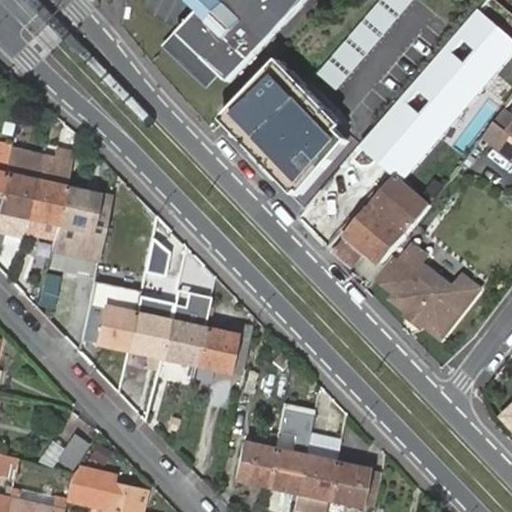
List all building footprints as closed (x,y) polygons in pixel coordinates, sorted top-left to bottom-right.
[(230,86),(311,0),(213,0),(200,15),(167,49),(208,88),(220,76),(230,86)] [(200,15),(213,0),(200,0),(193,8),(200,15)] [(487,0),(361,147),(392,174),(398,179),(419,197),(510,78),(503,73),(511,61),(511,15),(494,0),(487,0)] [(346,131),(282,64),(225,124),(299,201),(303,197),(304,199),(306,200),(352,146),(350,145),(342,135),(346,131)] [(511,102),(496,123),(511,134),(511,102)] [(511,134),(496,123),(486,137),(511,156),(511,134)] [(0,156),(9,158),(12,145),(0,142),(0,156)] [(42,153),(12,145),(9,158),(0,192),(0,201),(29,208),(38,170),(39,165),(42,153)] [(56,157),(42,153),(39,165),(38,170),(29,208),(58,215),(66,180),(72,156),(58,152),(56,157)] [(0,192),(9,158),(0,156),(0,192)] [(367,253),(382,266),(391,255),(417,225),(410,219),(425,202),(419,197),(398,179),(337,251),(354,267),(367,253)] [(96,187),(66,180),(58,215),(88,222),(96,187)] [(106,226),(114,191),(96,187),(88,222),(106,226)] [(0,212),(26,219),(29,208),(0,201),(0,212)] [(451,290),(421,265),(428,257),(413,245),(399,262),(381,283),(393,293),(388,299),(405,313),(410,311),(421,320),(420,326),(437,341),(478,292),(461,278),(451,290)] [(381,283),(399,262),(391,255),(382,266),(373,276),(381,283)] [(433,255),(427,263),(451,281),(457,273),(433,255)] [(53,308),(58,275),(42,272),(36,306),(53,308)] [(98,332),(105,298),(136,305),(139,294),(93,284),(83,328),(98,332)] [(206,310),(210,291),(193,288),(189,306),(206,310)] [(173,303),(139,294),(136,305),(128,339),(163,347),(171,313),(173,303)] [(128,339),(136,305),(105,298),(98,332),(128,339)] [(189,306),(173,303),(171,313),(204,321),(206,310),(189,306)] [(420,326),(421,320),(410,311),(405,313),(402,317),(417,330),(420,326)] [(204,321),(171,313),(163,347),(196,355),(204,321)] [(233,328),(204,321),(196,355),(243,366),(253,321),(237,317),(233,328)] [(309,439),(280,433),(275,450),(305,458),(309,439)] [(73,434),(54,458),(69,469),(87,445),(73,434)] [(340,442),(310,436),(309,439),(305,458),(334,465),(340,442)] [(267,485),(275,450),(248,443),(240,480),(267,485)] [(305,458),(275,450),(267,485),(264,498),(293,505),(296,492),(305,458)] [(0,454),(0,482),(11,486),(18,459),(0,454)] [(334,465),(305,458),(296,492),(293,509),(304,511),(323,511),(326,500),(334,465)] [(380,476),(334,465),(326,500),(372,510),(380,476)] [(139,511),(142,501),(107,492),(109,485),(69,477),(61,511),(63,511),(139,511)] [(0,511),(6,511),(9,499),(0,496),(0,511)] [(61,511),(9,499),(6,511),(61,511)]
